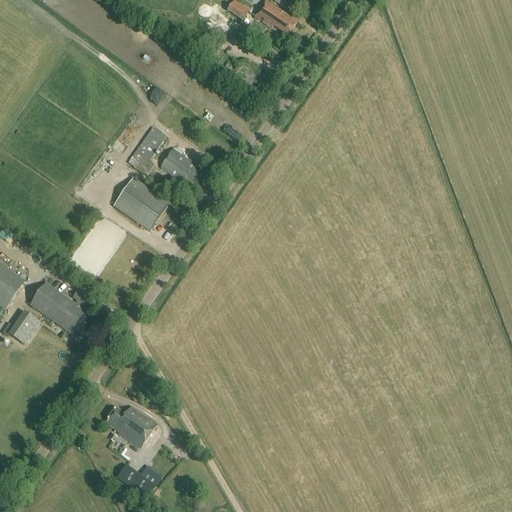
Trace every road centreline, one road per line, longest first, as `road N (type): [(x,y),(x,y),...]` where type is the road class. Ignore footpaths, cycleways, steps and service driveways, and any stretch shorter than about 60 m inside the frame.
road 1 (tertiary): [(0,511),(356,0)]
road 2 (track): [(128,327),(237,511)]
